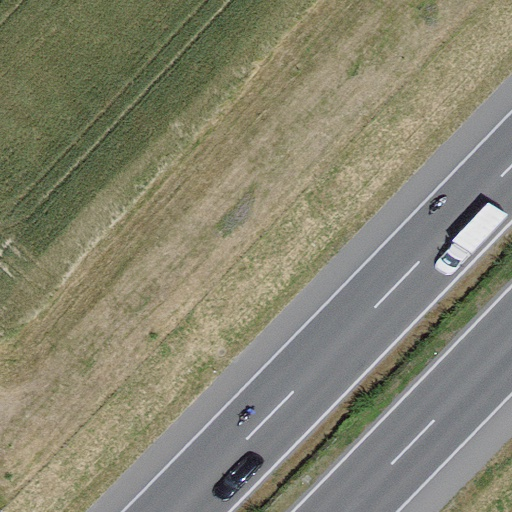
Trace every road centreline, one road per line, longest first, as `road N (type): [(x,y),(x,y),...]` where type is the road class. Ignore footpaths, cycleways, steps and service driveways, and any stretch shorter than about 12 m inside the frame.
road 1 (motorway): [(511,165),(177,511)]
road 2 (motorway): [(345,511),(511,340)]
